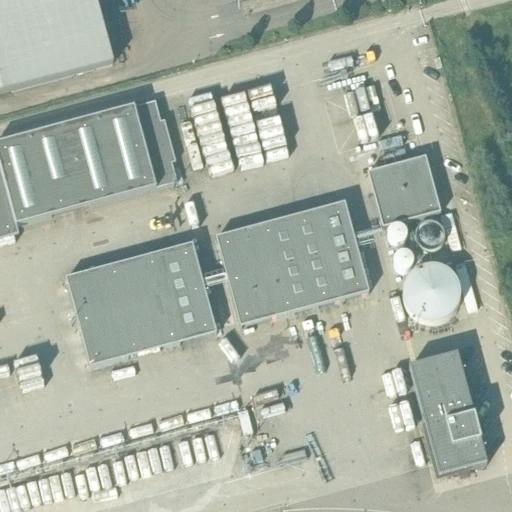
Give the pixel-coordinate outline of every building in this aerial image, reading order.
[(95,0),(0,0),(0,93),(113,63),(95,0)] [(155,104),(0,146),(0,199),(7,198),(15,229),(177,186),(155,104)] [(382,232),(440,216),(425,160),(367,176),(382,232)] [(296,220),(215,242),(239,330),(320,308),(369,296),(345,207),(296,220)] [(191,248),(65,281),(89,370),(215,337),(191,248)] [(457,357),(408,370),(438,480),(458,475),(460,482),(468,480),(466,473),(486,467),(457,357)]
